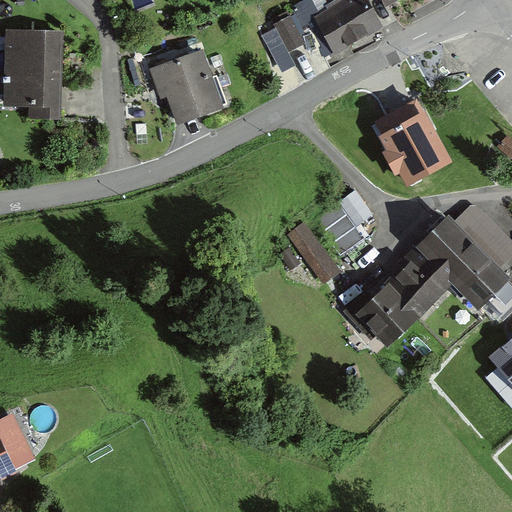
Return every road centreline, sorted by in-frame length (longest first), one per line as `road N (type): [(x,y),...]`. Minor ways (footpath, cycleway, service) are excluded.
road 1 (unclassified): [(124,185),(200,153),(483,2)]
road 2 (residential): [(84,0),(107,25),(112,48),(124,185)]
road 3 (unclassified): [(0,203),(124,185)]
